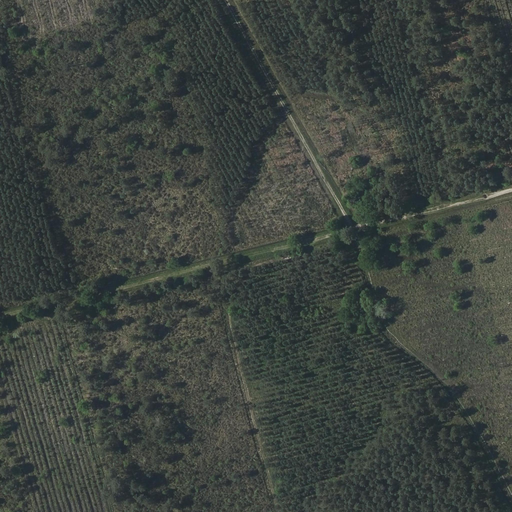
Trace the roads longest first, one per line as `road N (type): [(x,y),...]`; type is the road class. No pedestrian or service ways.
road 1 (track): [(351,228),(225,0)]
road 2 (unclassified): [(511,189),(351,228)]
